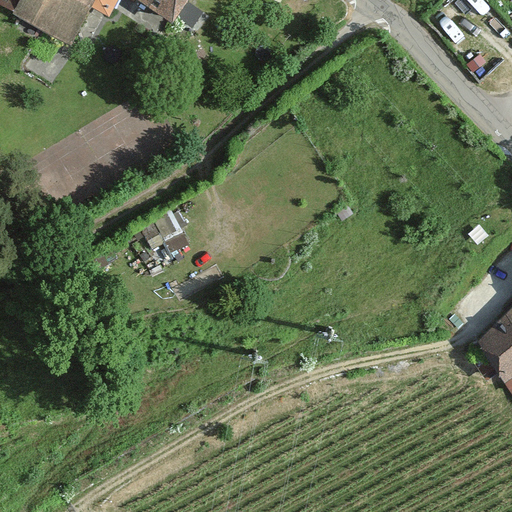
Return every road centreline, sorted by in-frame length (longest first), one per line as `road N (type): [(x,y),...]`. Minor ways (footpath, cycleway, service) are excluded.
road 1 (track): [(385,13),(191,170),(0,276)]
road 2 (tertiary): [(511,146),(385,13),(361,0)]
